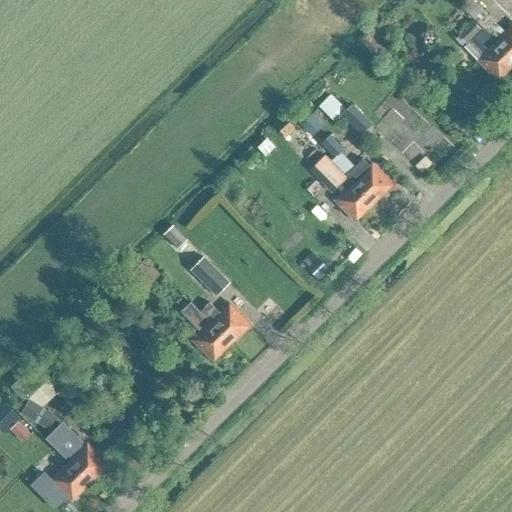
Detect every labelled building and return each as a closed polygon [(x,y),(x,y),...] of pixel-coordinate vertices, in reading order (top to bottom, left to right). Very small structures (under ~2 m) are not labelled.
[(465,0),(461,5),(483,26),(495,40),(511,57),(511,23),(504,32),(492,18),(474,0),(465,0)] [(511,57),(495,40),(483,26),(481,28),(473,19),(458,33),(468,43),(475,37),(486,49),(477,59),(497,80),(511,65),(511,57)] [(336,119),(347,106),(332,92),(320,105),(336,119)] [(363,135),(373,124),(353,103),(341,115),(363,135)] [(268,138),(258,147),(266,155),(276,146),(268,138)] [(348,176),(374,202),(393,183),(372,162),(369,165),(363,158),(355,166),(340,151),(332,159),(346,174),(347,173),(348,175),(348,176)] [(374,202),(348,176),(347,176),(324,153),(309,168),(332,192),(337,187),(342,192),(334,199),(355,220),(374,202)] [(178,248),(187,239),(173,224),(164,233),(178,248)] [(216,295),(230,281),(204,255),(190,269),(216,295)] [(330,269),(319,257),(308,267),(319,279),(330,269)] [(161,273),(145,259),(131,273),(147,288),(161,273)] [(232,342),(199,310),(190,300),(180,310),(197,326),(194,329),(198,333),(192,339),(213,361),(232,342)] [(199,310),(232,342),(251,324),(230,302),(220,312),(209,300),(199,310)] [(38,360),(14,381),(28,396),(52,375),(38,360)] [(29,399),(21,413),(38,423),(45,427),(53,413),(46,409),(29,399)] [(0,406),(0,427),(5,433),(21,417),(5,402),(0,406)] [(16,422),(9,430),(22,443),(30,435),(16,422)] [(115,426),(107,435),(117,446),(126,437),(115,426)] [(69,461),(90,482),(109,464),(88,443),(69,461)] [(71,501),(90,482),(69,461),(50,480),(71,501)]
